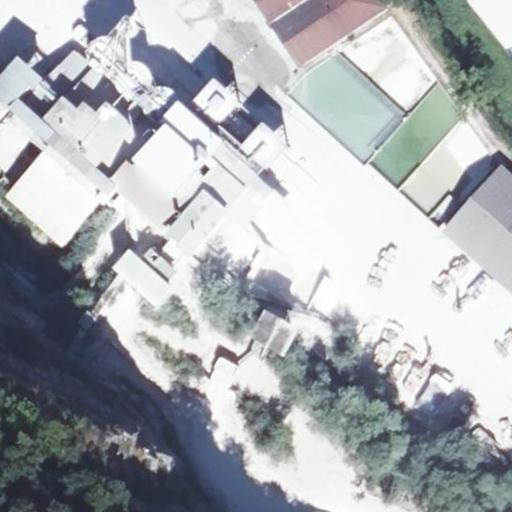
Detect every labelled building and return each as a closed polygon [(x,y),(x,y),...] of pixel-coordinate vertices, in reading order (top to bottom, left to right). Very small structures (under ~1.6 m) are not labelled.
[(312,0),(331,29),(296,54),(320,90),(395,42),(405,57),(415,48),(382,0),(312,0)] [(511,16),(499,0),(478,0),(472,7),(508,51),(511,49),(511,16)] [(511,0),(499,0),(511,16),(511,0)] [(377,136),(440,78),(421,57),(408,69),(419,82),(410,90),(394,74),(363,104),(359,98),(348,107),(377,136)] [(444,92),(373,167),(403,195),(453,144),(431,124),(453,101),(444,92)] [(59,139),(151,218),(242,295),(274,262),(270,259),(177,179),(92,104),(59,139)] [(128,243),(151,218),(59,139),(29,172),(40,183),(51,171),(66,185),(55,197),(62,203),(72,212),(82,200),(95,213),(85,225),(103,241),(113,230),(128,243)] [(177,179),(270,259),(279,249),(188,167),(177,179)] [(51,171),(40,183),(55,197),(66,185),(51,171)] [(55,197),(40,183),(29,172),(8,194),(41,225),(62,203),(55,197)] [(97,278),(128,243),(113,230),(103,241),(85,225),(95,213),(82,200),(72,212),(62,203),(41,225),(97,278)] [(511,205),(467,253),(511,296),(511,205)] [(261,303),(339,351),(364,313),(284,265),(261,303)] [(159,292),(187,320),(206,301),(178,273),(159,292)] [(369,304),(364,313),(339,351),(376,373),(366,391),(418,423),(447,376),(459,383),(468,367),(405,327),(420,302),(401,290),(385,315),(369,304)] [(222,356),(187,320),(159,292),(126,325),(189,387),(222,356)] [(223,380),(299,428),(316,402),(239,356),(223,380)] [(447,376),(418,423),(444,438),(460,439),(496,384),(468,367),(459,383),(447,376)] [(359,387),(340,416),(429,468),(444,438),(418,423),(366,391),(359,387)] [(419,484),(429,468),(340,416),(316,402),(299,428),(294,436),(407,505),(419,484)] [(511,511),(511,449),(492,451),(460,439),(444,438),(429,468),(419,484),(476,511),(477,511),(511,511)]
